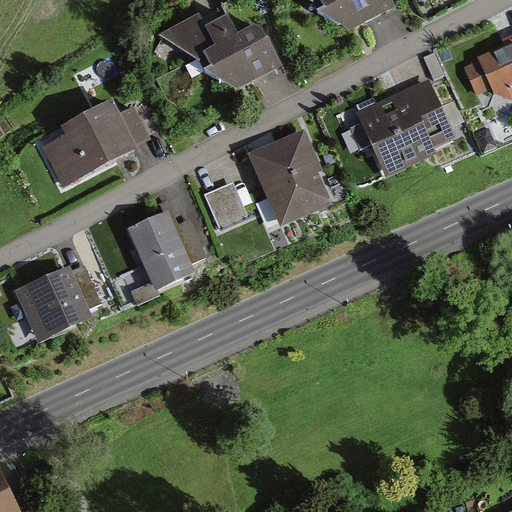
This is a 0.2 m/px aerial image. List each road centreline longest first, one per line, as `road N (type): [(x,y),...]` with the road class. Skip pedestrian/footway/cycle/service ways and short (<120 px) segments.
road 1 (residential): [(0,260),(499,0)]
road 2 (secondary): [(511,199),(0,430)]
